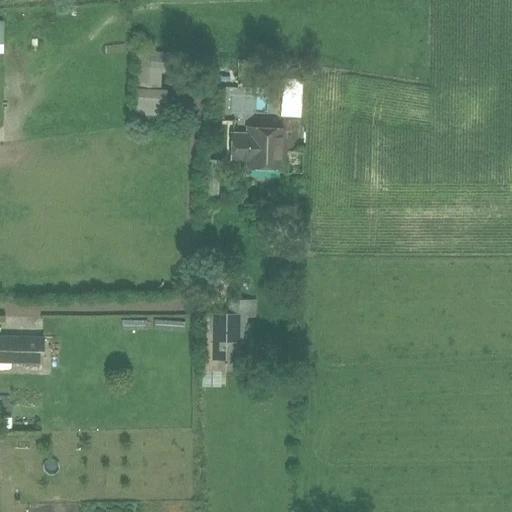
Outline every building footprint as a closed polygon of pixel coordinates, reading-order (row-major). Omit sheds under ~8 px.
[(137,66),(134,114),(159,115),(160,107),(166,108),(167,89),(159,88),(160,67),(137,66)] [(232,163),(246,163),(246,170),(285,172),(286,153),(294,154),(295,123),(280,122),(280,131),(247,129),(247,137),(233,136),(232,163)] [(219,201),(221,158),(204,157),(203,166),(206,166),(204,200),(219,201)] [(240,316),(204,316),(204,371),(239,371),(240,316)] [(44,336),(0,334),(0,362),(43,364),(44,336)]
